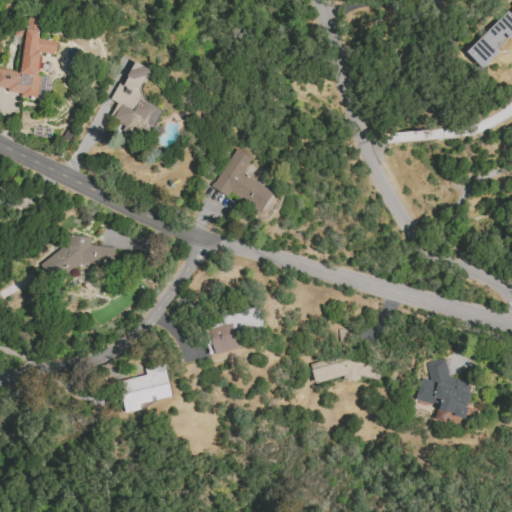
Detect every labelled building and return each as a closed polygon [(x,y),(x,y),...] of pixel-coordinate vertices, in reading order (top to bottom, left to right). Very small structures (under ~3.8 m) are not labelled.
[(511,5),(466,52),(482,68),(511,37),(511,5)] [(39,53),(56,53),(56,39),(38,39),(38,19),(24,18),(24,27),(14,27),(14,36),(19,36),(18,70),(0,70),(0,89),(20,90),(20,97),(39,98),(39,76),(38,76),(39,53)] [(109,117),(125,124),(123,129),(147,140),(161,109),(137,98),(150,69),(134,62),(124,84),(119,81),(110,100),(116,102),(109,117)] [(242,173),(251,158),(234,149),(211,187),(227,197),(229,192),(261,211),(273,191),(242,173)] [(115,248),(89,245),(90,237),(69,235),(68,243),(42,261),(41,269),(51,284),(82,263),(113,267),(115,248)] [(238,348),(235,334),(262,327),(257,306),(221,315),(224,325),(208,329),(214,355),(238,348)] [(309,365),(313,383),(344,377),(345,382),(379,375),(374,352),(309,365)] [(415,401),(438,406),(435,419),(436,420),(445,422),(447,414),(465,418),(471,393),(468,382),(448,377),(444,359),(425,363),(429,380),(420,378),(415,401)] [(145,375),(119,381),(125,413),(140,410),(139,403),(171,397),(164,363),(144,367),(145,375)]
